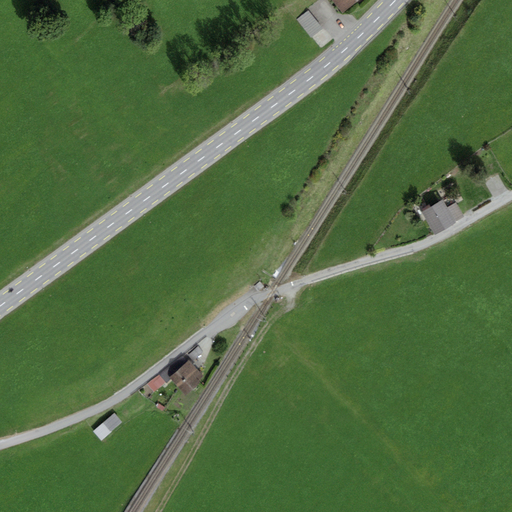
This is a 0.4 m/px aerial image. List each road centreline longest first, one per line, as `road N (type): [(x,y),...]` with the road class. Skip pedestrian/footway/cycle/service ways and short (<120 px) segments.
road 1 (residential): [(0,445),(118,397),(254,299),(415,247),(511,195)]
road 2 (primary): [(0,306),(292,92),(393,0)]
